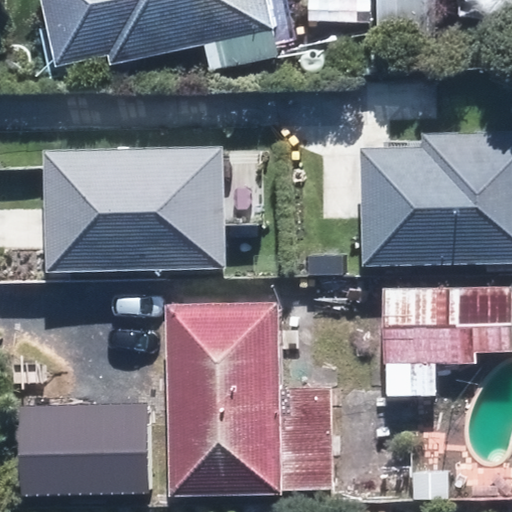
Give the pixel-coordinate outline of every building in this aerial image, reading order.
[(282,0),(64,0),(77,55),(128,44),(129,52),(286,17),(282,0)] [(364,153),(367,265),(511,263),(511,136),(425,136),(421,153),(364,153)] [(218,149),(48,156),(52,272),(223,266),(218,149)] [(398,385),(449,384),(449,358),(486,357),(486,347),(511,346),(511,280),(397,282),(398,385)] [(294,482),(293,294),(188,295),(190,482),(294,482)] [(145,404),(18,408),(21,496),(148,491),(145,404)]
